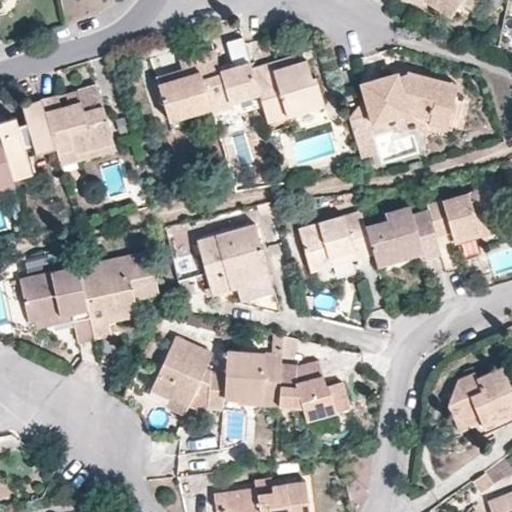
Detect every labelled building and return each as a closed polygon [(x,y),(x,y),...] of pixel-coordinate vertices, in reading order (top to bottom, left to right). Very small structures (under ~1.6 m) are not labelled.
[(439,0),(455,9),(460,0),(439,0)] [(202,78),(195,55),(178,61),(181,69),(156,77),(169,120),(211,108),(202,78)] [(305,59),(252,74),(258,94),(267,121),(323,104),(314,75),(311,76),(305,59)] [(252,74),(248,60),(218,68),(219,73),(202,78),(211,108),(212,113),(230,108),(229,102),(258,94),(252,74)] [(404,114),(428,120),(430,113),(449,117),(454,95),(436,90),(439,79),(401,70),(359,83),(371,124),(404,114)] [(457,83),(439,79),(436,90),(454,95),(457,83)] [(54,147),(60,165),(115,149),(95,84),(40,100),(54,147)] [(54,147),(40,100),(21,106),(26,123),(17,125),(14,117),(0,121),(0,141),(9,171),(29,164),(24,148),(32,145),(34,153),(54,147)] [(430,113),(428,120),(427,125),(446,130),(449,117),(430,113)] [(0,183),(12,180),(9,171),(0,141),(0,183)] [(488,186),(428,203),(432,218),(438,236),(451,233),(453,244),(501,230),(488,186)] [(388,218),(364,224),(370,244),(374,255),(377,266),(422,253),(424,260),(443,254),(438,236),(432,218),(414,223),(409,205),(386,211),(388,218)] [(364,224),(360,209),(298,227),(311,273),(335,266),(332,255),(370,244),(364,224)] [(254,223),(196,239),(212,294),(236,287),(240,301),(273,291),(254,223)] [(332,255),(335,266),(374,255),(370,244),(332,255)] [(148,250),(77,266),(91,327),(138,316),(132,291),(157,285),(148,250)] [(91,327),(77,266),(20,279),(30,323),(70,314),(77,343),(94,339),(91,327)] [(281,352),(282,335),(273,333),(272,352),(281,352)] [(206,405),(222,406),(222,399),(224,372),(211,371),(205,368),(212,352),(176,336),(150,390),(170,400),(186,407),(193,393),(196,388),(206,392),(206,398),(206,405)] [(281,363),(281,352),(272,352),(226,348),(224,372),(222,399),(235,400),(235,404),(277,406),(281,363)] [(281,363),(277,406),(302,408),(306,419),(350,407),(342,380),(326,384),(317,387),(314,375),(322,373),(318,359),(298,364),(281,363)] [(474,370),(456,377),(446,404),(454,420),(476,411),(484,427),(511,414),(511,391),(500,365),(476,376),(474,370)] [(317,387),(326,384),(322,373),(314,375),(317,387)] [(193,393),(206,398),(206,392),(196,388),(193,393)] [(181,417),(186,407),(170,400),(165,409),(181,417)] [(254,486),(213,492),(216,509),(220,508),(220,511),(309,511),(305,480),(272,484),(270,477),(254,479),(254,486)] [(511,511),(511,490),(486,501),(490,511),(511,511)]
